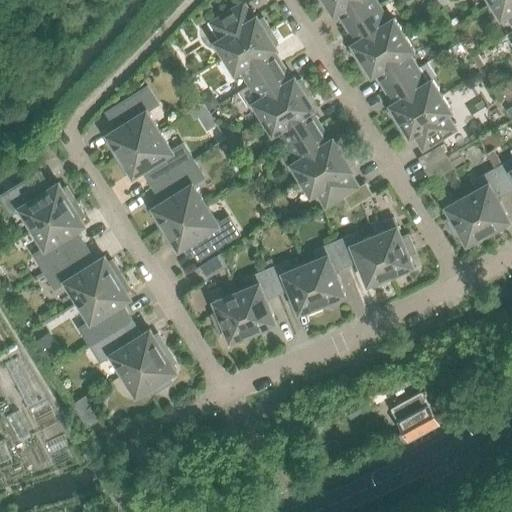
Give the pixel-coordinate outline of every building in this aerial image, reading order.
[(379,6),(375,0),(320,0),(327,11),(331,9),(333,14),(337,12),(346,26),(379,6)] [(511,0),(493,0),(491,2),(500,18),(506,14),(511,24),(511,0)] [(224,57),(270,29),(263,17),(259,19),(256,15),(253,17),(243,2),(210,22),(220,38),(215,41),(224,57)] [(358,61),(403,33),(393,17),(388,20),(379,6),(346,26),(355,41),(352,43),(355,48),(351,50),(358,61)] [(282,64),(272,49),(276,47),(273,42),(277,40),(270,29),(224,57),(234,73),(240,69),(249,84),(282,64)] [(506,45),(511,40),(511,31),(502,38),(506,45)] [(417,67),(408,52),(413,49),(403,33),(358,61),(365,72),(369,70),(371,75),(375,73),(384,87),(417,67)] [(249,84),(239,90),(248,105),(253,102),(263,118),(308,90),(301,79),(297,81),(294,76),(291,78),(282,64),(249,84)] [(396,122),(441,94),(431,78),(426,82),(417,67),(384,87),(393,102),(390,104),(393,109),(389,111),(396,122)] [(159,130),(147,110),(158,103),(147,86),(106,111),(116,128),(106,134),(111,140),(107,142),(116,157),(159,130)] [(320,125),(311,110),(314,108),(311,103),(315,101),(308,90),(263,118),(272,134),(278,130),(287,145),(320,125)] [(219,103),(213,93),(203,99),(209,109),(219,103)] [(455,129),(446,113),(451,110),(441,94),(396,122),(403,134),(407,131),(409,136),(413,134),(423,149),(455,129)] [(237,133),(231,124),(221,129),(227,139),(237,133)] [(301,179),(346,151),(339,140),(335,142),(332,137),(329,139),(320,125),(287,145),(296,160),(291,163),(301,179)] [(193,160),(183,143),(172,149),(159,130),(116,157),(125,171),(128,169),(133,176),(142,170),(152,185),(193,160)] [(452,167),(446,156),(440,146),(419,157),(431,178),(452,167)] [(346,151),(301,179),(310,195),(316,192),(325,207),(344,195),(358,186),(349,171),(352,169),(349,164),(353,162),(346,151)] [(511,158),(495,168),(508,191),(511,188),(511,158)] [(205,203),(193,183),(204,176),(193,160),(152,185),(161,201),(152,207),(156,214),(153,216),(162,230),(205,203)] [(258,177),(259,170),(256,165),(247,171),(252,180),(258,177)] [(509,219),(497,197),(508,191),(495,168),(475,179),(479,187),(467,194),(490,235),(504,226),(503,223),(509,219)] [(75,200),(66,186),(63,188),(58,181),(49,187),(39,171),(0,195),(0,200),(8,214),(19,207),(32,227),(75,200)] [(358,186),(344,195),(351,206),(360,200),(371,193),(365,183),(358,187),(358,186)] [(490,235),(467,194),(455,201),(450,193),(441,198),(451,216),(445,220),(455,236),(460,233),(466,243),(473,239),(475,243),(490,235)] [(85,245),(75,229),(85,223),(80,217),(84,215),(75,200),(32,227),(44,247),(33,254),(44,271),(85,245)] [(239,233),(228,216),(218,223),(205,203),(162,230),(171,244),(174,242),(178,249),(188,243),(198,259),(239,233)] [(414,251),(407,234),(401,236),(393,217),(384,221),(387,229),(374,234),(392,278),(407,271),(406,268),(413,265),(408,253),(414,251)] [(392,278),(374,234),(361,240),(357,232),(336,240),(346,265),(357,260),(367,284),(374,280),(376,284),(392,278)] [(344,293),(334,269),(346,265),(336,240),(315,249),(318,257),(305,263),(323,306),(338,300),(337,296),(344,293)] [(121,274),(112,259),(108,261),(104,255),(95,261),(85,245),(44,271),(54,287),(65,281),(77,301),(121,274)] [(205,277),(225,265),(219,254),(199,267),(205,277)] [(323,306),(305,263),(292,268),(289,260),(275,266),(271,258),(264,261),(267,269),(277,293),(289,288),(298,312),(306,309),(307,312),(323,306)] [(275,321),(266,297),(277,293),(267,269),(246,277),(249,286),(236,291),(254,334),(269,328),(268,324),(275,321)] [(131,318),(121,303),(130,297),(126,290),(129,288),(121,274),(77,301),(90,321),(79,327),(89,344),(131,318)] [(14,288),(9,281),(2,286),(7,293),(14,288)] [(254,334),(236,291),(223,296),(220,288),(210,292),(218,312),(212,314),(219,331),(225,329),(230,340),(237,337),(238,341),(254,334)] [(166,346),(157,333),(154,335),(150,328),(140,334),(131,318),(89,344),(100,361),(111,354),(122,373),(166,346)] [(50,332),(36,340),(49,362),(63,353),(50,332)] [(168,375),(176,370),(172,363),(175,361),(166,346),(122,373),(136,395),(147,388),(151,394),(171,381),(168,375)] [(98,418),(85,397),(74,403),(87,424),(98,418)] [(438,423),(428,404),(398,420),(408,439),(438,423)]
